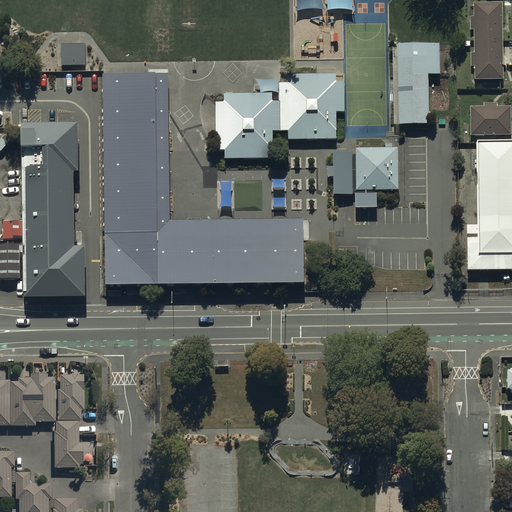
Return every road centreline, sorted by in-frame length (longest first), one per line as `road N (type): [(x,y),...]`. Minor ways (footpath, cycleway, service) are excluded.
road 1 (secondary): [(123,329),(465,324)]
road 2 (residential): [(465,324),(468,511)]
road 3 (residential): [(130,511),(123,329)]
road 4 (secondary): [(0,331),(123,329)]
